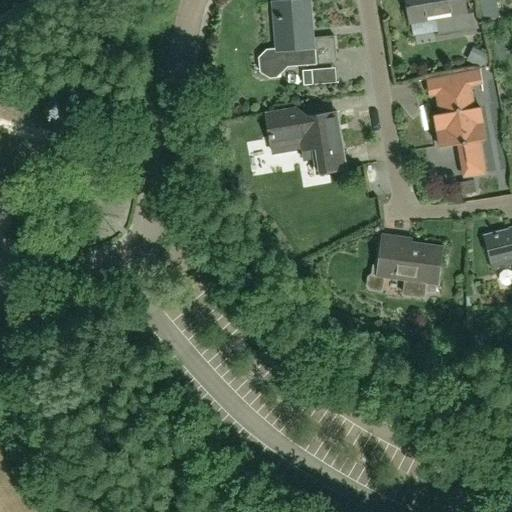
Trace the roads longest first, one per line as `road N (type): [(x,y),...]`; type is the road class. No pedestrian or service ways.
road 1 (residential): [(195,0),(146,231),(114,256),(87,263),(47,265),(11,253)]
road 2 (residential): [(511,200),(403,209),(365,0)]
